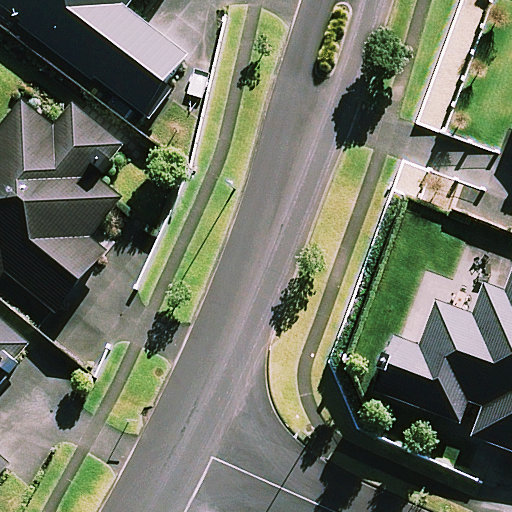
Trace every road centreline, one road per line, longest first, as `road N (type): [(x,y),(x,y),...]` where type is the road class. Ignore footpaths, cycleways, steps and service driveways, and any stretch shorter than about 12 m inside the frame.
road 1 (residential): [(350,0),(186,446)]
road 2 (residential): [(332,511),(186,446)]
